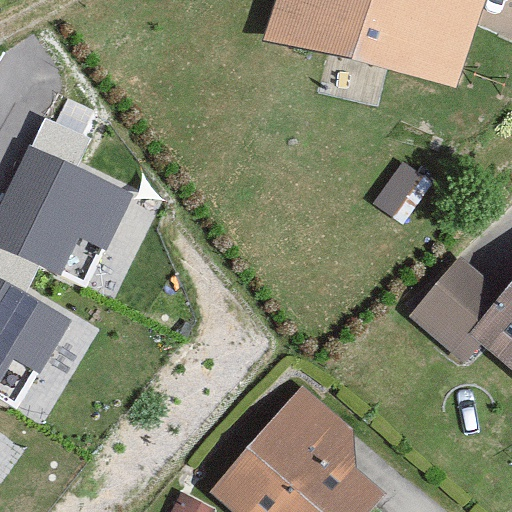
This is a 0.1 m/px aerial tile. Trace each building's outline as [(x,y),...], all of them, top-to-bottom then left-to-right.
[(501,0),(292,0),(279,49),(472,94),(501,0)] [(137,195),(31,147),(0,213),(0,247),(67,278),(84,241),(110,254),(137,195)] [(470,333),(504,292),(458,253),(402,317),(463,368),(483,344),(470,333)] [(78,319),(0,274),(0,395),(1,396),(21,361),(47,375),(78,319)] [(511,283),(504,292),(470,333),(483,344),(511,367),(511,283)] [(364,436),(312,395),(224,501),(237,511),(390,511),(399,501),(369,477),(364,436)] [(217,511),(193,499),(185,511),(217,511)]
